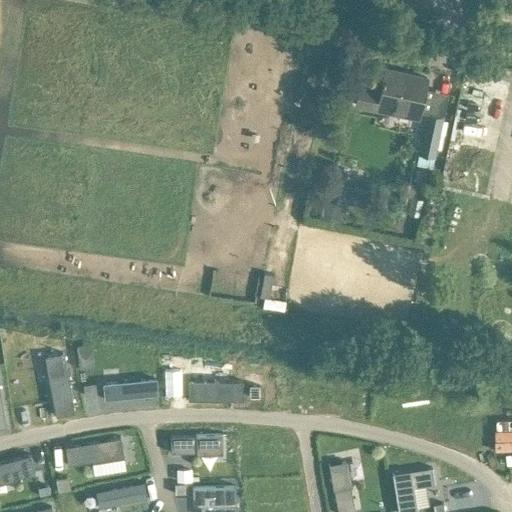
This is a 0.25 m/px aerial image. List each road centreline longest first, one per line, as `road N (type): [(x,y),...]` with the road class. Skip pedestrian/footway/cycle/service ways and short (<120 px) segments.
road 1 (residential): [(301,420),(365,428),(426,448),(480,471),(502,502)]
road 2 (residential): [(141,416),(301,420)]
road 3 (residential): [(0,447),(141,416)]
